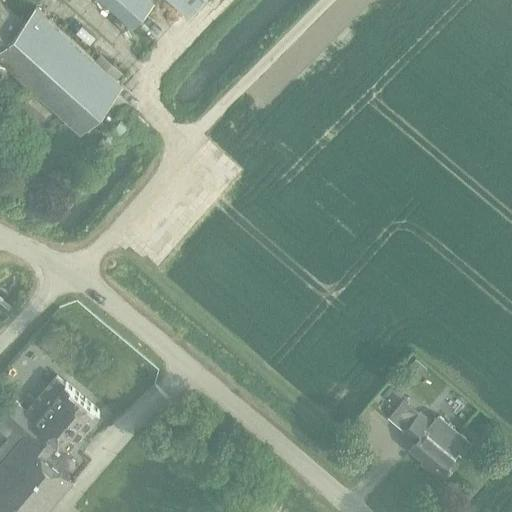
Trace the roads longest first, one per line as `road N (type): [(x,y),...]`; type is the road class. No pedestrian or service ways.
road 1 (unclassified): [(357,511),(73,270)]
road 2 (track): [(322,0),(192,127),(73,270)]
